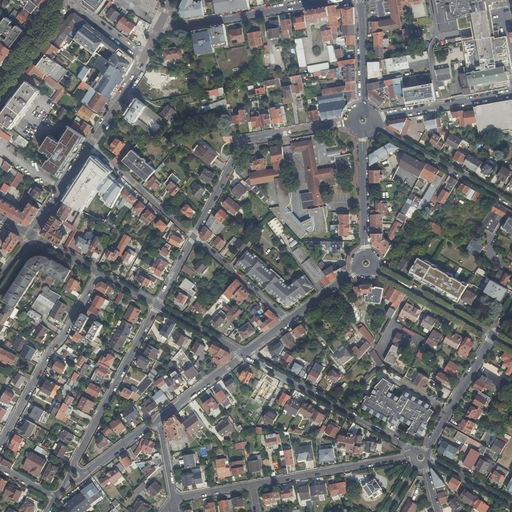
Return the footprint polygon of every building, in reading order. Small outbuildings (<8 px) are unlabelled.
[(6,0),(5,0),(3,6),(6,8),(7,6),(9,4),(10,4),(11,3),(6,0)] [(26,0),(27,1),(30,3),(26,8),(38,17),(51,0),(26,0)] [(107,0),(85,0),(86,0),(83,4),(94,12),(97,8),(99,10),(107,0)] [(153,21),(158,10),(155,9),(154,8),(143,1),(141,0),(123,0),(120,7),(126,10),(129,4),(132,2),(148,13),(146,17),(147,18),(153,21)] [(143,0),(143,1),(154,8),(158,0),(157,0),(143,0)] [(183,0),(179,11),(186,18),(204,15),(202,1),(198,2),(195,0),(183,0)] [(215,0),(217,12),(250,6),(249,0),(215,0)] [(374,34),(376,33),(384,32),(402,28),(400,16),(397,0),(389,0),(393,19),(379,22),(369,22),(369,35),(373,34),(374,34)] [(411,17),(413,17),(410,3),(409,0),(397,0),(400,16),(404,15),(402,6),(407,5),(408,7),(409,7),(411,17)] [(442,33),(444,32),(444,30),(442,22),(438,0),(434,0),(439,23),(440,23),(442,33)] [(456,17),(452,0),(438,0),(442,22),(444,30),(444,32),(458,30),(456,17)] [(478,42),(492,40),(488,11),(487,10),(488,10),(487,5),(489,5),(496,4),(500,3),(499,1),(499,0),(452,0),(456,17),(468,15),(467,13),(472,13),(473,12),(475,24),(477,39),(478,42)] [(327,6),(331,27),(339,26),(337,16),(343,15),(344,25),(355,24),(354,7),(349,7),(336,10),(335,5),(327,6)] [(334,40),(332,33),(331,27),(327,6),(308,10),(310,23),(318,21),(318,18),(320,18),(320,21),(327,20),(327,23),(328,30),(323,31),(324,42),(331,41),(332,46),(328,46),(331,63),(338,61),(337,61),(335,47),(334,40)] [(14,22),(18,26),(26,32),(36,20),(38,17),(26,8),(25,7),(14,22)] [(122,19),(124,17),(126,13),(123,10),(120,14),(115,10),(113,8),(107,16),(114,22),(118,17),(122,19)] [(85,26),(87,23),(76,14),(72,14),(69,18),(77,24),(76,25),(78,27),(79,26),(83,28),(83,29),(85,26)] [(296,29),(307,27),(305,15),(294,17),(296,29)] [(456,17),(458,30),(461,29),(459,18),(468,16),(468,15),(456,17)] [(9,19),(7,17),(0,26),(0,40),(11,48),(22,34),(24,36),(26,32),(18,26),(15,29),(10,25),(13,22),(9,19)] [(124,29),(130,22),(124,17),(122,19),(118,24),(124,29)] [(428,17),(419,19),(420,26),(429,25),(428,17)] [(69,18),(65,23),(75,31),(77,28),(75,26),(76,25),(77,24),(69,18)] [(291,19),(283,21),(284,30),(292,29),(291,19)] [(280,28),(279,20),(271,22),(272,29),(268,30),(270,39),(280,37),(279,28),(280,28)] [(124,29),(130,34),(136,26),(130,22),(124,29)] [(69,35),(72,37),(76,32),(75,31),(65,23),(61,29),(69,35)] [(81,61),(87,65),(92,59),(94,56),(96,52),(93,50),(100,41),(94,37),(98,31),(87,23),(85,26),(83,29),(83,28),(74,39),(66,50),(71,54),(72,54),(76,57),(81,61)] [(344,25),(343,25),(343,36),(347,35),(355,35),(355,24),(344,25)] [(225,25),(209,28),(210,30),(213,45),(228,42),(225,25)] [(234,43),(245,41),(243,28),(231,30),(231,32),(230,33),(231,39),(233,39),(234,43)] [(52,40),(65,49),(66,50),(74,39),(72,37),(69,35),(61,29),(52,40)] [(210,30),(193,33),(198,54),(215,51),(214,48),(213,46),(213,45),(210,30)] [(113,65),(128,75),(131,69),(132,66),(135,62),(133,58),(98,31),(94,37),(100,41),(93,50),(96,52),(98,53),(101,55),(102,56),(113,65)] [(249,33),(251,47),(263,44),(261,31),(249,33)] [(376,33),(376,46),(384,46),(389,46),(389,39),(384,39),(384,32),(376,33)] [(347,35),(348,45),(355,44),(355,35),(347,35)] [(336,39),(334,40),(335,47),(341,45),(345,45),(345,41),(337,42),(337,40),(343,39),(343,36),(338,38),(336,39)] [(296,46),(300,67),(307,66),(302,38),(295,40),(297,46),(296,46)] [(463,45),(469,73),(461,74),(462,83),(461,83),(463,94),(472,93),(476,92),(475,85),(478,84),(480,85),(483,85),(484,84),(484,83),(491,82),(491,83),(497,82),(510,80),(509,74),(511,74),(509,66),(497,68),(493,42),(492,40),(478,42),(477,39),(463,41),(463,45)] [(505,39),(493,42),(497,68),(509,66),(505,39)] [(0,66),(13,50),(11,48),(0,40),(0,66)] [(43,52),(54,60),(56,57),(53,55),(53,53),(55,51),(57,50),(59,52),(61,50),(51,42),(43,52)] [(341,45),(335,47),(337,61),(339,61),(339,58),(343,57),(341,45)] [(384,46),(376,46),(376,58),(384,57),(384,46)] [(182,48),(165,51),(166,60),(171,59),(171,60),(173,60),(173,58),(183,57),(182,48)] [(73,61),(76,57),(72,54),(71,54),(66,50),(65,49),(62,53),(69,58),(73,61)] [(67,90),(66,91),(72,96),(81,83),(83,81),(89,71),(91,68),(87,65),(78,78),(76,77),(66,69),(62,66),(55,61),(54,60),(43,52),(34,64),(46,73),(47,73),(56,80),(56,81),(62,85),(67,90)] [(408,55),(387,59),(389,71),(410,68),(409,62),(429,58),(428,52),(418,53),(408,55)] [(103,71),(92,87),(109,98),(111,100),(128,75),(113,65),(102,56),(101,55),(94,65),(101,70),(102,70),(103,71)] [(55,61),(62,66),(64,65),(65,63),(57,58),(55,61)] [(339,61),(337,61),(338,61),(339,68),(341,67),(356,65),(356,59),(339,62),(339,61)] [(369,72),(369,79),(380,79),(381,75),(380,62),(369,62),(369,72)] [(321,71),(329,70),(328,63),(307,67),(309,73),(321,71)] [(60,88),(62,85),(56,81),(46,74),(46,73),(34,64),(23,77),(36,88),(40,82),(35,78),(34,79),(31,77),(35,71),(43,78),(45,75),(46,76),(44,79),(54,87),(56,85),(60,88)] [(356,65),(341,67),(342,70),(345,70),(346,72),(342,73),(342,76),(346,76),(346,81),(356,80),(356,65)] [(436,70),(439,87),(447,86),(446,85),(446,80),(453,79),(451,68),(436,70)] [(146,73),(144,77),(159,85),(161,81),(163,82),(167,75),(156,69),(153,74),(154,74),(153,76),(146,73)] [(331,73),(331,69),(329,70),(321,71),(322,75),(327,74),(328,78),(330,78),(338,77),(337,72),(331,73)] [(303,83),(301,75),(298,75),(290,77),(290,78),(292,78),(292,80),(296,79),(298,79),(298,80),(299,84),(303,83)] [(23,77),(5,101),(22,114),(40,90),(36,88),(23,77)] [(394,85),(403,83),(403,82),(403,77),(385,80),(386,83),(383,83),(383,84),(380,85),(379,82),(369,84),(370,91),(384,88),(394,85)] [(356,80),(346,81),(348,81),(348,86),(323,90),(324,96),(347,91),(348,91),(357,90),(356,80)] [(82,102),(98,113),(105,101),(106,102),(109,98),(92,87),(87,84),(83,81),(81,83),(95,92),(93,95),(96,97),(92,103),(89,101),(92,98),(87,94),(82,102)] [(396,95),(405,93),(403,83),(394,85),(396,95)] [(144,91),(142,94),(150,100),(151,98),(153,96),(155,92),(157,94),(158,93),(159,91),(149,84),(147,87),(146,86),(144,91)] [(289,86),(284,87),(285,98),(290,97),(290,93),(292,93),(291,86),(290,86),(290,84),(288,85),(289,86)] [(404,88),(407,106),(437,101),(433,84),(404,88)] [(396,97),(394,85),(384,88),(370,91),(370,99),(372,101),(376,103),(377,104),(380,107),(388,99),(383,95),(386,93),(390,92),(391,98),(396,97)] [(66,90),(62,87),(53,99),(57,102),(66,90)] [(249,90),(250,96),(266,93),(265,87),(249,90)] [(347,91),(324,96),(318,96),(322,120),(342,117),(342,115),(343,114),(344,112),(344,110),(345,108),(346,107),(347,105),(345,99),(349,99),(349,104),(350,103),(352,102),(353,101),(355,100),(357,99),(357,90),(348,91),(349,97),(345,98),(344,94),(348,93),(347,91)] [(163,119),(137,98),(125,116),(146,134),(151,138),(155,133),(145,124),(138,119),(143,112),(159,124),(163,119)] [(511,99),(493,103),(499,133),(500,132),(511,109),(511,99)] [(5,101),(0,107),(0,119),(6,124),(9,127),(11,128),(22,114),(5,101)] [(478,106),(474,107),(476,115),(477,121),(480,136),(491,140),(494,141),(499,133),(493,103),(492,103),(478,106)] [(168,105),(162,114),(169,120),(176,112),(168,105)] [(84,106),(78,114),(89,121),(94,113),(84,106)] [(234,116),(229,117),(230,124),(247,121),(245,107),(242,108),(243,110),(240,111),(241,114),(233,116),(234,116)] [(271,108),(274,123),(283,121),(281,109),(276,110),(276,107),(271,108)] [(68,111),(63,108),(58,117),(62,120),(68,111)] [(511,109),(500,132),(511,139),(511,109)] [(309,112),(310,120),(319,119),(318,110),(309,112)] [(460,118),(462,128),(466,127),(466,124),(463,110),(453,112),(454,117),(457,117),(457,119),(460,118)] [(259,111),(252,113),(254,126),(257,125),(257,127),(262,126),(259,111)] [(270,114),(262,115),(263,126),(268,125),(268,124),(272,123),(270,114)] [(69,124),(87,136),(93,127),(74,115),(69,124)] [(468,123),(470,123),(472,122),(473,122),(473,123),(474,123),(474,122),(477,121),(476,115),(467,117),(468,123)] [(221,118),(217,119),(216,116),(210,119),(213,128),(223,124),(221,118)] [(388,126),(401,134),(401,133),(404,127),(408,118),(390,121),(388,126)] [(11,138),(25,149),(29,142),(13,130),(11,132),(13,133),(10,137),(1,131),(2,130),(0,128),(0,124),(1,125),(4,127),(6,124),(0,119),(0,135),(2,137),(8,142),(11,138)] [(438,130),(436,119),(427,121),(428,129),(434,128),(435,128),(435,130),(436,130),(438,130)] [(435,134),(430,141),(433,143),(437,145),(436,147),(442,150),(446,142),(441,139),(442,138),(442,135),(443,132),(439,133),(438,130),(436,130),(437,135),(435,134)] [(416,134),(412,140),(419,144),(422,138),(416,134)] [(446,142),(458,149),(463,140),(451,134),(450,136),(446,142)] [(118,138),(110,148),(119,154),(126,144),(118,138)] [(311,213),(325,213),(322,195),(333,193),(332,189),(337,188),(337,185),(335,176),(350,174),(349,169),(352,168),(351,158),(348,158),(333,161),(334,168),(318,171),(313,140),(292,144),(293,146),(294,152),(303,151),(310,192),(300,194),(303,210),(310,209),(311,213)] [(203,143),(202,142),(194,151),(195,153),(203,143)] [(370,155),(371,166),(400,147),(391,142),(370,155)] [(209,164),(217,154),(203,143),(195,153),(209,164)] [(56,155),(60,158),(64,152),(65,153),(66,154),(69,149),(62,145),(59,149),(59,150),(56,155)] [(269,208),(275,214),(292,214),(289,211),(290,210),(291,209),(291,208),(292,208),(293,207),(293,206),(294,206),(294,205),(294,204),(294,203),(294,202),(294,201),(294,200),(290,176),(288,177),(283,147),(282,146),(271,148),(275,169),(269,170),(250,173),(252,185),(274,181),(274,176),(276,176),(281,206),(269,208)] [(141,161),(143,159),(133,150),(131,152),(141,161)] [(118,155),(114,160),(119,165),(125,159),(130,153),(129,153),(127,151),(121,158),(118,155)] [(458,151),(454,158),(463,163),(468,155),(466,154),(465,155),(458,151)] [(148,180),(154,173),(144,164),(146,162),(143,159),(141,161),(131,152),(129,153),(130,153),(125,159),(148,180)] [(406,153),(400,164),(421,175),(423,172),(427,165),(406,153)] [(469,154),(464,163),(468,165),(467,166),(471,169),(472,167),(478,171),(483,162),(469,154)] [(39,156),(36,161),(39,163),(47,169),(51,163),(43,157),(42,158),(39,156)] [(65,164),(58,159),(55,165),(60,168),(61,166),(63,167),(65,164)] [(265,159),(259,160),(259,161),(254,162),(252,161),(251,162),(253,164),(253,165),(252,165),(253,166),(254,169),(258,168),(258,170),(261,169),(261,168),(266,167),(265,159)] [(12,167),(13,166),(6,161),(4,164),(1,171),(0,170),(0,174),(2,175),(5,169),(6,167),(9,170),(8,171),(8,172),(12,174),(15,169),(12,167)] [(154,173),(156,171),(146,162),(144,164),(154,173)] [(440,170),(428,163),(427,165),(423,172),(426,174),(426,176),(427,176),(426,178),(433,182),(440,170)] [(487,163),(482,172),(486,174),(487,173),(490,175),(494,167),(487,163)] [(237,165),(235,170),(240,175),(243,172),(237,165)] [(502,179),(508,168),(507,167),(506,168),(504,167),(498,177),(502,179)] [(88,174),(87,176),(94,180),(96,181),(98,182),(99,180),(95,178),(99,171),(94,168),(94,169),(92,168),(90,170),(89,170),(88,170),(87,172),(87,173),(88,174)] [(205,168),(200,178),(210,183),(215,173),(205,168)] [(510,169),(508,168),(502,179),(506,182),(509,176),(510,177),(511,176),(510,175),(511,171),(509,170),(510,169)] [(19,172),(15,169),(12,174),(6,184),(11,187),(12,185),(19,172)] [(371,170),(371,183),(381,182),(381,181),(384,180),(384,172),(381,172),(381,170),(371,170)] [(446,173),(440,170),(433,182),(428,191),(423,199),(428,203),(446,173)] [(23,175),(19,172),(12,185),(16,188),(23,175)] [(165,184),(175,173),(174,172),(169,178),(164,184),(165,184)] [(178,175),(175,173),(165,184),(172,190),(170,192),(175,195),(181,188),(177,185),(181,180),(177,177),(178,175)] [(94,180),(87,176),(83,183),(90,187),(94,180)] [(439,204),(437,208),(441,210),(445,203),(458,181),(450,176),(446,182),(448,183),(439,199),(439,200),(438,201),(441,203),(440,205),(439,204)] [(156,182),(158,180),(154,177),(149,183),(157,190),(160,186),(156,182)] [(245,187),(248,184),(243,179),(232,191),(240,198),(247,190),(245,187)] [(96,181),(90,191),(93,192),(99,182),(98,182),(96,181)] [(118,198),(124,187),(116,182),(113,187),(116,189),(113,195),(118,198)] [(477,202),(481,194),(463,183),(458,191),(464,194),(466,195),(472,198),(472,199),(477,202)] [(0,206),(4,200),(11,187),(6,184),(5,184),(0,192),(2,193),(1,194),(3,195),(1,198),(0,197),(0,206)] [(416,184),(413,191),(406,203),(401,212),(408,217),(412,219),(417,209),(423,199),(428,191),(421,187),(416,184)] [(199,185),(193,192),(201,198),(203,195),(202,194),(205,190),(199,185)] [(76,192),(75,191),(69,200),(73,203),(74,203),(75,204),(76,201),(80,203),(84,196),(81,195),(85,188),(79,186),(76,192)] [(31,198),(36,201),(38,199),(40,195),(41,196),(44,191),(37,187),(35,190),(32,187),(28,193),(32,196),(31,198)] [(127,200),(132,194),(127,189),(121,195),(124,197),(118,207),(121,209),(126,201),(127,200)] [(187,204),(190,202),(178,192),(176,195),(187,204)] [(26,195),(24,193),(18,203),(20,204),(26,195)] [(138,199),(132,194),(127,200),(133,205),(138,199)] [(464,213),(472,199),(472,198),(466,195),(464,194),(456,208),(464,213)] [(20,211),(15,219),(27,225),(30,224),(43,205),(36,201),(31,198),(26,195),(20,204),(23,206),(27,200),(31,202),(26,211),(25,210),(24,211),(25,212),(24,214),(20,211)] [(230,197),(223,205),(230,212),(237,204),(230,197)] [(428,203),(423,199),(417,209),(423,212),(428,203)] [(4,200),(0,206),(0,210),(15,219),(20,211),(20,209),(4,200)] [(385,214),(388,214),(387,204),(385,204),(385,201),(377,201),(377,210),(371,210),(371,215),(385,214)] [(507,208),(495,201),(481,225),(493,232),(502,217),(507,208)] [(141,202),(135,209),(140,213),(146,207),(141,202)] [(445,203),(441,210),(439,214),(443,216),(449,205),(445,203)] [(194,210),(187,204),(182,210),(190,217),(193,213),(193,212),(194,210)] [(104,223),(104,222),(110,211),(105,208),(104,209),(105,210),(99,221),(104,223)] [(511,214),(511,210),(507,208),(502,217),(508,220),(510,216),(511,216),(511,214)] [(222,209),(215,216),(222,222),(229,215),(222,209)] [(74,222),(76,220),(76,218),(79,214),(73,210),(68,218),(74,222)] [(149,210),(145,214),(144,215),(152,221),(156,216),(149,210)] [(64,222),(65,220),(67,217),(57,211),(54,215),(64,222)] [(408,217),(401,212),(398,217),(405,222),(408,217)] [(316,225),(327,225),(325,213),(311,213),(311,217),(314,216),(316,225)] [(217,236),(226,226),(212,214),(201,234),(201,238),(209,245),(217,236)] [(292,214),(275,214),(285,225),(288,223),(291,226),(303,226),(292,214)] [(341,225),(350,225),(350,214),(339,214),(339,219),(340,219),(341,223),(340,223),(340,225),(341,225)] [(385,216),(385,214),(371,215),(372,225),(383,224),(383,216),(385,216)] [(44,235),(62,245),(67,234),(60,230),(58,230),(58,229),(60,228),(63,224),(64,222),(54,215),(43,231),(44,235)] [(510,216),(508,220),(503,229),(508,232),(508,233),(511,235),(510,237),(511,238),(511,216),(510,216)] [(421,224),(412,219),(408,217),(405,222),(405,223),(403,225),(401,229),(406,232),(411,223),(415,226),(416,225),(418,226),(418,227),(417,227),(417,228),(416,227),(415,231),(417,232),(421,224)] [(174,224),(171,221),(167,225),(161,219),(156,225),(163,231),(167,227),(170,229),(174,224)] [(270,219),(266,223),(270,228),(274,225),(270,219)] [(396,221),(389,233),(394,235),(397,237),(401,229),(403,225),(396,221)] [(65,246),(67,248),(78,228),(69,223),(67,226),(67,227),(74,231),(65,246)] [(435,232),(448,239),(452,233),(433,223),(430,229),(435,232)] [(384,233),(383,224),(372,225),(372,234),(384,233)] [(329,232),(327,225),(316,225),(318,234),(329,232)] [(350,230),(350,225),(341,225),(341,235),(349,235),(349,230),(350,230)] [(310,234),(303,226),(291,226),(303,240),(310,234)] [(9,249),(13,252),(21,239),(20,235),(14,232),(6,245),(4,244),(3,245),(5,246),(2,250),(4,251),(7,253),(9,249)] [(384,233),(372,234),(372,244),(375,245),(377,247),(379,248),(381,249),(382,251),(383,253),(385,255),(385,257),(393,244),(390,242),(394,235),(389,233),(386,239),(384,237),(384,233)] [(110,250),(107,249),(101,261),(104,263),(107,258),(110,260),(111,259),(112,259),(114,260),(115,260),(119,254),(120,254),(121,252),(123,253),(131,237),(130,236),(125,234),(117,250),(115,253),(110,250)] [(174,234),(170,242),(179,247),(183,239),(174,234)] [(101,238),(97,236),(94,241),(96,242),(94,245),(93,244),(88,254),(89,254),(88,255),(88,256),(90,257),(91,256),(94,257),(94,258),(94,259),(95,260),(96,259),(97,259),(98,259),(100,254),(98,253),(99,251),(95,249),(101,238)] [(209,245),(212,247),(215,243),(221,249),(224,245),(223,244),(225,241),(223,240),(224,239),(222,237),(221,238),(219,236),(218,238),(217,236),(209,245)] [(84,248),(84,247),(87,241),(80,237),(76,243),(84,248)] [(240,242),(235,238),(232,242),(242,250),(246,245),(241,241),(240,242)] [(482,244),(473,239),(466,250),(478,257),(482,249),(480,248),(482,244)] [(300,241),(301,242),(302,244),(327,244),(334,244),(334,248),(334,250),(334,252),(339,253),(339,250),(338,249),(338,248),(339,247),(340,247),(341,247),(342,247),(344,247),(344,241),(331,241),(300,241)] [(320,278),(326,286),(331,282),(330,281),(326,276),(323,271),(302,244),(301,242),(297,245),(291,250),(293,252),(316,282),(320,278)] [(165,247),(164,247),(161,253),(168,257),(170,252),(169,251),(172,246),(167,243),(165,247)] [(311,288),(313,286),(306,275),(305,275),(289,287),(248,251),(237,263),(240,266),(241,265),(246,269),(245,270),(253,277),(254,276),(263,284),(262,286),(270,292),(271,291),(279,298),(278,299),(282,303),(285,304),(285,305),(290,305),(291,305),(292,304),(293,304),(299,300),(297,298),(302,294),(304,296),(312,290),(311,288)] [(127,252),(124,259),(128,261),(129,259),(132,261),(136,253),(133,252),(132,254),(127,252)] [(9,303),(16,307),(21,300),(23,301),(24,300),(24,299),(25,299),(23,295),(33,280),(35,282),(36,281),(36,280),(37,280),(38,279),(36,276),(40,269),(43,270),(51,274),(50,276),(50,277),(51,277),(52,278),(55,277),(64,282),(71,270),(50,258),(49,258),(48,258),(47,257),(46,257),(45,257),(44,257),(43,257),(43,256),(41,256),(40,257),(39,257),(38,257),(37,257),(36,258),(35,258),(34,259),(33,259),(32,260),(31,261),(30,262),(29,263),(28,263),(5,300),(9,303)] [(414,263),(404,257),(399,266),(409,272),(414,263)] [(167,262),(161,259),(157,265),(152,262),(151,265),(152,266),(163,272),(166,267),(165,266),(167,262)] [(424,280),(432,267),(418,260),(410,273),(424,280)] [(201,261),(195,268),(196,269),(196,270),(198,273),(199,272),(201,273),(201,272),(203,274),(207,269),(206,267),(206,266),(201,261)] [(346,266),(346,265),(336,271),(328,275),(333,280),(347,270),(347,268),(346,266)] [(161,277),(163,272),(152,266),(151,267),(153,268),(152,269),(156,271),(155,273),(161,277)] [(323,271),(326,276),(328,275),(336,271),(333,266),(323,271)] [(432,267),(424,280),(460,301),(467,288),(432,267)] [(186,273),(192,278),(195,274),(189,269),(186,273)] [(148,275),(139,270),(138,273),(137,273),(135,279),(142,283),(143,284),(148,275)] [(506,285),(511,276),(501,270),(496,279),(506,285)] [(155,283),(157,279),(148,275),(143,284),(145,284),(148,286),(152,281),(155,283)] [(67,286),(74,289),(77,291),(79,288),(78,287),(80,282),(72,278),(67,286)] [(186,278),(180,287),(193,296),(196,292),(191,289),(195,284),(186,278)] [(232,293),(235,295),(243,287),(244,286),(237,279),(228,289),(231,292),(232,293)] [(508,290),(491,280),(484,291),(501,301),(508,290)] [(99,283),(96,288),(105,293),(107,294),(109,295),(113,288),(109,286),(103,282),(99,283)] [(392,319),(406,294),(385,283),(383,295),(386,296),(385,297),(394,302),(387,314),(388,315),(387,316),(392,319)] [(360,286),(360,295),(367,295),(368,295),(368,296),(365,296),(365,303),(376,304),(381,304),(384,288),(367,284),(367,286),(360,286)] [(43,292),(41,294),(57,304),(58,301),(61,296),(50,290),(50,289),(49,288),(49,287),(48,287),(47,286),(46,286),(45,286),(44,287),(43,288),(43,289),(43,290),(43,291),(43,292)] [(238,302),(241,305),(245,300),(249,296),(251,294),(243,287),(235,295),(240,300),(238,302)] [(468,290),(462,299),(472,305),(477,296),(468,290)] [(119,305),(125,295),(121,292),(115,303),(119,305)] [(180,292),(177,298),(181,300),(180,302),(184,305),(189,297),(180,292)] [(40,294),(36,300),(53,310),(57,304),(41,294),(40,294)] [(107,305),(109,301),(98,295),(93,304),(100,308),(102,305),(103,305),(103,303),(107,305)] [(187,303),(190,306),(196,298),(193,296),(187,303)] [(32,307),(39,312),(44,306),(36,301),(32,307)] [(53,310),(50,316),(60,321),(68,306),(58,301),(57,304),(53,310)] [(252,311),(258,304),(255,301),(248,309),(251,312),(252,311)] [(199,315),(202,318),(206,313),(208,311),(198,302),(194,307),(201,313),(199,315)] [(2,312),(0,315),(0,323),(3,325),(9,316),(10,317),(10,316),(16,307),(9,303),(6,307),(3,312),(2,312)] [(411,306),(407,303),(400,313),(416,322),(421,313),(420,313),(421,312),(415,308),(415,310),(413,309),(410,307),(411,306)] [(242,311),(238,308),(235,311),(227,304),(221,310),(223,311),(225,309),(229,312),(226,315),(227,317),(229,321),(232,317),(234,319),(236,318),(242,311)] [(125,318),(130,320),(135,323),(137,319),(136,319),(141,310),(135,307),(135,306),(133,305),(132,306),(131,305),(125,318)] [(96,319),(100,311),(92,306),(87,314),(96,319)] [(377,330),(381,306),(373,306),(372,326),(369,328),(373,333),(377,330)] [(14,319),(20,310),(16,307),(10,316),(14,319)] [(27,315),(29,316),(40,323),(42,320),(40,318),(41,316),(31,309),(27,315)] [(223,311),(221,310),(213,319),(217,323),(215,325),(218,328),(220,326),(222,327),(224,324),(223,323),(225,320),(221,316),(223,313),(224,314),(225,313),(223,311)] [(279,321),(279,318),(269,310),(266,314),(270,318),(266,321),(265,320),(264,321),(265,322),(263,324),(262,322),(258,316),(255,319),(265,331),(279,321)] [(82,313),(74,328),(81,332),(90,317),(82,313)] [(421,325),(431,331),(437,320),(427,314),(421,325)] [(332,326),(333,325),(333,324),(335,322),(336,319),(330,318),(328,316),(326,316),(324,317),(323,319),(325,321),(324,327),(329,328),(329,326),(332,326)] [(353,320),(368,341),(370,343),(374,341),(363,327),(365,326),(358,317),(353,320)] [(127,338),(128,338),(130,334),(129,333),(133,326),(123,320),(117,332),(127,338)] [(94,341),(100,344),(102,340),(96,337),(103,325),(97,321),(88,336),(95,340),(94,341)] [(169,338),(177,324),(172,321),(168,328),(166,328),(163,334),(169,338)] [(49,329),(40,323),(32,337),(41,343),(46,336),(45,336),(49,329)] [(249,323),(239,331),(245,339),(255,331),(249,323)] [(291,328),(288,330),(290,332),(295,339),(296,340),(301,335),(302,336),(304,335),(303,334),(307,331),(307,330),(303,325),(302,324),(294,331),(291,328)] [(233,339),(239,332),(235,330),(230,336),(233,339)] [(351,333),(348,330),(342,334),(345,338),(351,333)] [(442,335),(434,331),(428,341),(429,342),(427,345),(432,348),(434,344),(436,345),(442,335)] [(79,341),(79,340),(82,335),(77,332),(73,339),(79,342),(80,342),(79,341)] [(117,332),(116,332),(109,346),(120,351),(127,338),(117,332)] [(279,340),(279,344),(283,350),(291,343),(292,344),(293,343),(292,342),(295,339),(290,332),(279,340)] [(187,349),(192,340),(179,333),(174,341),(187,349)] [(399,333),(394,342),(396,343),(395,345),(394,345),(385,360),(384,361),(395,366),(395,365),(403,350),(401,349),(402,346),(407,349),(412,340),(399,333)] [(467,337),(462,346),(470,351),(474,344),(470,341),(471,339),(467,337)] [(15,348),(14,350),(33,361),(37,356),(23,348),(25,346),(23,345),(25,342),(21,340),(19,339),(18,338),(13,347),(15,348)] [(360,359),(368,350),(372,346),(370,343),(368,341),(360,350),(356,346),(352,350),(355,352),(354,354),(359,358),(360,359)] [(195,366),(198,371),(200,367),(207,354),(203,351),(205,347),(197,342),(192,350),(201,355),(195,366)] [(215,362),(219,367),(231,358),(230,354),(213,344),(209,350),(213,352),(212,354),(214,355),(213,357),(214,357),(213,359),(216,362),(215,362)] [(276,363),(279,360),(278,359),(278,358),(281,353),(283,350),(279,344),(268,351),(272,358),(271,360),(276,363)] [(144,354),(154,359),(159,350),(149,345),(144,354)] [(427,347),(423,345),(416,356),(424,360),(428,353),(425,351),(427,347)] [(379,370),(384,364),(375,350),(374,348),(372,346),(368,350),(371,352),(370,354),(373,357),(379,366),(377,368),(379,370)] [(0,357),(1,358),(0,360),(4,361),(9,351),(0,347),(0,357)] [(84,366),(85,364),(88,358),(82,355),(68,347),(67,350),(74,354),(80,358),(77,364),(81,366),(81,365),(84,366)] [(340,366),(353,358),(347,347),(334,355),(340,366)] [(61,356),(67,359),(69,352),(63,350),(61,356)] [(4,361),(7,364),(8,361),(13,364),(17,356),(12,353),(10,352),(9,351),(4,361)] [(283,353),(282,352),(280,356),(283,358),(282,360),(290,364),(294,356),(289,353),(289,354),(285,352),(285,351),(283,353)] [(442,352),(440,355),(448,360),(450,361),(452,358),(442,352)] [(506,360),(501,369),(505,372),(507,372),(506,373),(510,375),(511,372),(511,355),(506,352),(502,358),(506,360)] [(103,366),(109,369),(116,357),(112,355),(109,354),(103,366)] [(146,369),(150,361),(142,356),(137,365),(146,369)] [(292,366),(289,371),(298,376),(304,367),(302,366),(304,363),(296,358),(292,366)] [(450,361),(448,360),(447,361),(449,363),(445,370),(454,375),(459,367),(450,361)] [(62,372),(66,365),(58,361),(54,368),(62,372)] [(101,384),(109,369),(103,366),(97,363),(95,366),(98,367),(100,368),(97,374),(93,380),(101,384)] [(83,368),(80,373),(84,375),(89,366),(85,364),(84,366),(83,368)] [(190,380),(199,374),(194,367),(185,373),(190,380)] [(329,375),(336,382),(341,377),(337,373),(338,372),(337,371),(336,372),(333,370),(329,375)] [(151,371),(148,376),(150,377),(155,380),(160,374),(151,371)] [(248,373),(244,371),(238,380),(247,385),(253,374),(249,372),(248,373)] [(311,371),(306,379),(315,384),(320,375),(311,371)] [(440,372),(436,379),(446,385),(450,378),(440,372)] [(493,380),(493,383),(503,389),(510,375),(506,373),(507,372),(505,372),(501,380),(488,372),(485,376),(493,380)] [(18,373),(15,379),(13,382),(16,384),(15,385),(19,388),(21,384),(22,383),(24,380),(28,382),(30,379),(25,376),(24,378),(21,376),(22,375),(18,373)] [(415,379),(413,383),(426,391),(429,387),(427,386),(426,385),(430,379),(420,373),(417,378),(415,379)] [(166,383),(173,391),(181,385),(181,384),(184,382),(178,374),(173,378),(170,380),(169,377),(168,377),(168,376),(167,376),(166,376),(165,376),(164,376),(163,378),(166,383)] [(485,376),(484,375),(481,380),(479,379),(475,387),(482,392),(485,386),(489,388),(490,387),(490,388),(493,383),(493,380),(485,376)] [(138,394),(141,396),(147,389),(149,387),(152,383),(155,380),(150,377),(139,389),(133,386),(130,390),(133,392),(138,394)] [(163,378),(162,377),(156,382),(160,387),(166,383),(163,378)] [(390,382),(389,381),(384,378),(376,386),(376,387),(377,388),(371,397),(367,395),(361,401),(364,403),(362,407),(363,408),(368,411),(369,410),(379,416),(387,400),(389,401),(392,395),(394,396),(395,395),(391,393),(388,391),(391,386),(389,384),(390,382)] [(232,379),(225,384),(232,393),(236,390),(235,389),(237,386),(234,382),(232,379)] [(42,390),(47,393),(55,397),(61,387),(48,380),(42,390)] [(259,391),(271,397),(276,388),(264,381),(259,391)] [(97,397),(102,389),(91,383),(87,391),(97,397)] [(67,397),(68,395),(72,388),(72,387),(67,384),(66,384),(61,394),(67,397)] [(130,390),(125,388),(122,395),(129,399),(133,392),(130,390)] [(210,389),(207,391),(212,399),(203,405),(208,411),(212,408),(213,407),(214,408),(215,410),(219,406),(213,398),(215,396),(210,389)] [(7,390),(0,401),(8,404),(15,395),(11,392),(10,392),(7,390)] [(222,403),(228,398),(222,391),(216,395),(222,403)] [(253,392),(251,395),(245,405),(249,407),(256,394),(253,392)] [(402,393),(402,394),(417,402),(434,412),(435,411),(430,409),(431,407),(406,392),(402,393)] [(491,397),(481,392),(479,395),(474,403),(483,408),(488,400),(489,401),(491,397)] [(286,406),(290,399),(291,397),(284,393),(279,402),(286,406)] [(94,402),(96,400),(85,394),(83,397),(94,402)] [(387,400),(379,416),(389,421),(390,420),(392,421),(395,426),(398,421),(397,420),(399,417),(406,421),(417,402),(402,394),(401,396),(402,396),(400,398),(395,395),(394,396),(392,395),(389,401),(387,400)] [(64,402),(70,405),(71,403),(74,398),(68,395),(67,397),(64,402)] [(233,396),(229,398),(234,405),(237,402),(233,396)] [(94,402),(83,397),(78,407),(89,412),(94,402)] [(285,408),(297,414),(299,412),(302,406),(290,399),(286,406),(285,408)] [(54,415),(56,417),(57,417),(60,410),(63,405),(58,402),(53,411),(55,412),(54,415)] [(63,405),(60,410),(69,414),(72,409),(68,408),(70,405),(64,402),(63,405)] [(146,414),(157,406),(154,402),(152,404),(151,403),(150,404),(149,405),(148,404),(145,406),(146,406),(142,409),(146,414)] [(316,410),(316,409),(312,407),(312,406),(309,404),(308,405),(304,402),(299,412),(303,415),(310,420),(311,418),(316,410)] [(417,402),(406,421),(411,424),(408,429),(415,433),(419,435),(428,418),(434,412),(417,402)] [(477,421),(483,409),(482,409),(480,407),(479,406),(474,403),(466,416),(471,419),(472,418),(477,421)] [(40,421),(45,410),(35,406),(31,417),(40,421)] [(123,413),(126,418),(134,412),(131,407),(123,413)] [(81,415),(91,420),(92,417),(77,409),(76,411),(82,414),(81,415)] [(60,410),(57,417),(65,421),(65,420),(62,418),(63,416),(66,418),(67,417),(69,414),(60,410)] [(273,424),(278,416),(268,410),(263,419),(273,424)] [(316,410),(311,418),(321,423),(325,416),(316,410)] [(41,427),(44,429),(46,430),(47,429),(46,428),(49,421),(53,423),(56,417),(54,415),(49,412),(41,427)] [(166,426),(169,441),(180,439),(178,430),(179,427),(183,423),(177,414),(168,421),(166,426)] [(183,423),(189,430),(192,435),(205,425),(196,414),(183,423)] [(117,420),(124,430),(126,428),(119,418),(117,420)] [(228,419),(215,428),(222,437),(230,431),(231,432),(235,429),(228,419)] [(459,428),(470,434),(476,423),(470,420),(469,422),(465,419),(459,428)] [(37,425),(27,420),(23,427),(22,426),(19,430),(31,437),(37,425)] [(119,433),(124,430),(117,420),(116,421),(115,420),(111,423),(119,433)] [(340,429),(331,424),(326,433),(335,438),(340,429)] [(102,431),(101,433),(103,435),(105,437),(112,430),(108,426),(103,432),(102,431)] [(40,446),(41,446),(49,432),(46,430),(44,429),(41,435),(44,436),(40,446)] [(60,438),(70,443),(73,438),(72,438),(73,435),(65,430),(60,438)] [(191,442),(195,439),(192,435),(189,430),(186,432),(190,437),(189,438),(191,442)] [(347,443),(354,444),(354,442),(355,436),(356,435),(352,435),(352,432),(350,430),(349,432),(348,434),(348,437),(347,443)] [(283,447),(291,446),(290,440),(289,433),(287,432),(279,431),(279,434),(281,434),(284,434),(285,439),(282,440),(283,447)] [(465,443),(468,437),(458,431),(455,438),(465,443)] [(19,448),(24,438),(16,434),(11,444),(12,444),(10,447),(17,451),(18,448),(19,448)] [(103,447),(109,440),(105,437),(103,435),(97,442),(103,447)] [(278,442),(281,442),(280,439),(280,435),(265,437),(266,445),(268,445),(268,446),(269,446),(270,447),(273,446),(273,445),(278,444),(278,442)] [(508,440),(499,436),(492,449),(500,454),(508,440)] [(152,455),(157,443),(143,437),(135,455),(139,457),(141,451),(152,455)] [(482,444),(471,438),(469,441),(480,447),(482,444)] [(346,449),(347,443),(335,441),(336,449),(340,450),(340,448),(343,448),(342,451),(346,452),(346,449)] [(365,441),(364,445),(364,448),(363,452),(375,454),(376,452),(377,453),(378,444),(365,441)] [(439,450),(454,459),(459,449),(445,441),(439,450)] [(55,454),(62,458),(68,447),(59,443),(54,453),(55,454)] [(99,453),(104,448),(101,445),(100,446),(97,443),(93,447),(99,453)] [(488,447),(482,444),(480,447),(478,452),(481,453),(483,455),(488,447)] [(311,446),(303,448),(303,450),(297,451),(298,461),(305,459),(305,458),(307,457),(308,461),(314,460),(311,446)] [(481,458),(483,455),(481,453),(478,452),(472,448),(463,464),(472,469),(473,468),(475,469),(476,468),(481,458)] [(39,476),(47,461),(32,453),(26,464),(33,468),(31,472),(39,476)] [(186,468),(196,466),(194,454),(184,456),(186,468)] [(2,463),(12,468),(16,460),(15,460),(7,455),(5,459),(2,463)] [(155,465),(163,464),(161,456),(161,455),(152,457),(153,462),(154,462),(155,465)] [(138,467),(135,463),(133,465),(128,458),(122,461),(128,468),(129,468),(131,466),(134,470),(138,467)] [(490,463),(481,458),(476,468),(485,473),(487,470),(490,463)] [(231,476),(230,467),(226,468),(225,459),(217,460),(219,478),(231,476)] [(252,472),(264,470),(262,460),(250,462),(252,472)] [(233,466),(230,467),(231,476),(245,473),(243,466),(244,466),(243,461),(233,463),(233,466)] [(50,463),(43,478),(50,481),(53,475),(55,475),(59,467),(50,463)] [(145,476),(147,479),(159,469),(156,467),(154,469),(154,468),(152,470),(148,465),(141,471),(145,475),(145,476)] [(503,482),(509,472),(498,466),(492,476),(503,482)] [(123,476),(117,469),(107,477),(113,485),(119,481),(118,480),(123,476)] [(432,471),(437,488),(446,486),(432,469),(432,471)] [(184,485),(196,484),(203,482),(201,473),(194,474),(193,474),(183,476),(184,485)] [(102,479),(99,481),(103,486),(109,482),(107,478),(103,480),(102,479)] [(461,483),(453,478),(449,486),(457,491),(461,483)] [(100,487),(95,480),(84,489),(88,495),(97,489),(100,487)] [(377,493),(382,490),(375,480),(368,485),(368,484),(367,485),(367,486),(363,489),(370,498),(373,496),(375,499),(379,496),(377,493)] [(134,491),(134,492),(137,494),(146,486),(143,483),(142,484),(138,488),(134,491)] [(155,497),(163,489),(156,483),(148,491),(155,497)] [(347,493),(346,484),(330,486),(332,496),(347,493)] [(15,487),(10,485),(5,494),(18,501),(23,493),(14,488),(15,487)] [(311,499),(311,500),(312,501),(324,499),(324,495),(327,494),(325,486),(311,488),(313,496),(311,497),(311,499)] [(309,487),(302,488),(302,487),(298,487),(299,494),(300,494),(301,501),(311,499),(311,497),(309,487)] [(437,490),(441,505),(447,503),(445,493),(443,488),(437,490)] [(281,492),(282,498),(285,498),(285,499),(295,498),(293,490),(281,492)] [(460,499),(474,507),(479,499),(464,491),(460,499)] [(264,496),(267,508),(277,507),(276,500),(280,499),(279,493),(269,495),(264,496)] [(80,506),(82,504),(75,495),(67,501),(71,506),(73,507),(76,505),(77,506),(79,505),(80,506)] [(233,500),(235,508),(244,506),(243,498),(233,499),(233,500)] [(454,511),(461,506),(455,499),(449,504),(454,511)] [(140,500),(133,509),(136,511),(143,511),(145,510),(147,511),(148,511),(151,508),(140,500)] [(233,508),(232,500),(219,502),(221,511),(227,511),(230,511),(229,509),(233,508)] [(486,504),(479,500),(474,508),(480,511),(485,511),(489,507),(485,505),(486,504)] [(25,511),(34,511),(35,511),(33,511),(36,506),(27,502),(25,506),(23,506),(21,510),(25,511)] [(210,504),(210,506),(206,506),(207,511),(216,511),(215,503),(210,504)]
